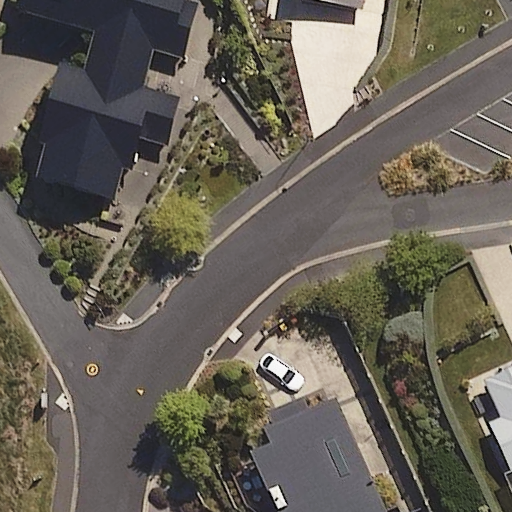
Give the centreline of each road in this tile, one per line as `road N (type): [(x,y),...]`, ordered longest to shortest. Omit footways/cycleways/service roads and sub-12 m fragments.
road 1 (residential): [(119,418),(202,303),(320,207)]
road 2 (residential): [(119,418),(0,214)]
road 3 (residential): [(320,207),(393,138),(511,82)]
road 4 (residential): [(496,213),(320,207)]
